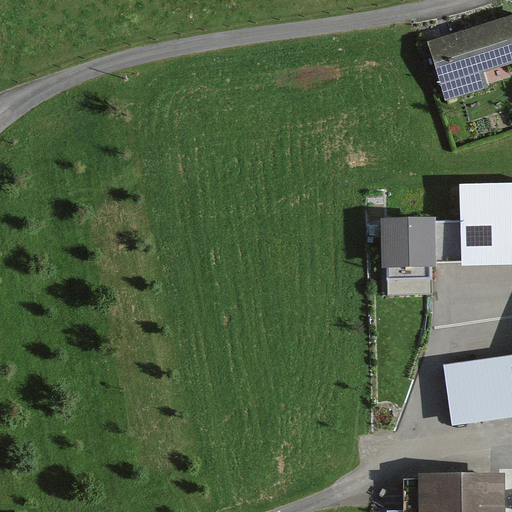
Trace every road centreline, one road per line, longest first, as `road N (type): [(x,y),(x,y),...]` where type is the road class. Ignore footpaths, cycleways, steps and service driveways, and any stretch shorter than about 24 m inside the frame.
road 1 (unclassified): [(0,123),(66,81),(147,54),(458,0)]
road 2 (unclassified): [(290,511),(388,474),(511,448)]
